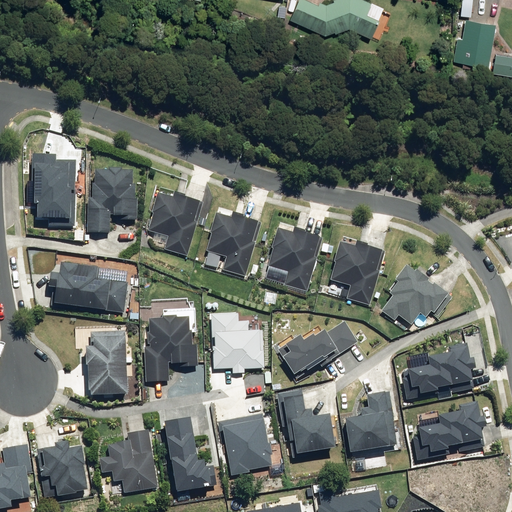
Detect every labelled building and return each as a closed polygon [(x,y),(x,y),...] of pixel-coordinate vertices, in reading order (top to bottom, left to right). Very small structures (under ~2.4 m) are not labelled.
[(371,36),(378,39),(389,15),(382,11),(383,10),(361,0),(331,0),(333,3),(325,6),(319,3),(317,7),(302,0),(299,0),(290,20),(324,36),(334,33),(334,35),(348,29),(369,39),(371,36)] [(470,72),(485,74),(486,68),(488,69),(495,25),(465,20),(462,40),(456,39),(452,63),(471,66),(470,72)] [(74,225),(75,158),(55,158),(55,154),(33,154),(33,166),(35,166),(35,202),(38,202),(38,215),(50,215),(50,225),(74,225)] [(90,197),(90,230),(109,231),(109,221),(136,221),(136,169),(96,169),(96,197),(90,197)] [(196,223),(201,204),(181,199),(182,197),(171,195),(170,199),(156,195),(151,213),(153,213),(148,232),(167,237),(164,250),(186,256),(195,223),(196,223)] [(229,219),(214,214),(208,233),(210,234),(205,252),(226,257),(222,270),(244,276),(253,244),(254,244),(260,224),(240,219),(240,217),(230,214),(229,219)] [(290,234),(275,230),(270,248),(272,249),(267,268),(287,273),(283,285),(306,292),(315,259),(316,259),(321,240),(301,235),(302,233),(291,230),(290,234)] [(353,247),(337,243),(332,262),(334,263),(330,280),(350,285),(346,299),(368,305),(377,273),(379,273),(384,253),(363,248),(364,246),(354,244),(353,247)] [(48,264),(43,306),(122,316),(127,284),(99,280),(101,271),(48,264)] [(412,273),(403,267),(393,281),(396,283),(388,294),(391,296),(380,312),(393,321),(397,316),(410,325),(419,314),(425,318),(429,311),(437,316),(450,298),(431,285),(430,286),(424,282),(425,281),(412,272),(412,273)] [(213,371),(269,370),(267,325),(241,326),(241,316),(207,317),(207,338),(212,338),(213,371)] [(143,348),(145,383),(168,382),(167,363),(177,363),(177,368),(196,367),(195,346),(190,346),(189,331),(187,331),(186,318),(173,319),(173,317),(160,317),(161,320),(148,320),(148,334),(147,334),(147,344),(149,344),(149,348),(143,348)] [(277,351),(294,376),(303,369),(305,372),(336,351),(337,354),(355,342),(341,323),(322,336),(320,332),(311,338),(309,336),(300,342),(297,337),(277,351)] [(123,332),(121,332),(90,333),(91,347),(83,348),(84,365),(85,365),(87,392),(88,391),(89,396),(125,395),(122,342),(124,342),(123,332)] [(403,380),(407,400),(437,394),(436,389),(448,386),(450,393),(471,389),(467,370),(472,370),(470,360),(469,360),(466,344),(447,348),(448,354),(425,359),(427,367),(406,371),(407,379),(403,380)] [(301,389),(281,392),(291,452),(334,445),(328,413),(313,415),(312,407),(304,409),(301,389)] [(368,412),(346,415),(351,448),(398,441),(391,391),(365,395),(368,412)] [(413,439),(417,458),(447,452),(446,447),(459,445),(460,451),(481,447),(478,429),(482,428),(480,418),(479,418),(476,403),(457,406),(459,413),(436,417),(437,425),(416,430),(418,438),(413,439)] [(261,415),(220,423),(231,479),(271,471),(261,415)] [(186,419),(162,423),(175,492),(208,486),(204,469),(202,469),(200,462),(195,463),(186,419)] [(156,487),(147,433),(128,436),(129,442),(107,445),(109,457),(97,459),(100,476),(112,474),(113,483),(125,481),(127,492),(156,487)] [(32,469),(28,442),(4,446),(6,460),(0,460),(0,506),(13,504),(12,498),(31,494),(27,470),(32,469)] [(37,451),(45,498),(86,491),(79,449),(66,451),(65,443),(52,445),(52,448),(37,451)] [(322,504),(318,504),(319,511),(376,511),(376,507),(381,506),(378,489),(336,496),(335,490),(320,492),(322,504)] [(302,511),(300,500),(248,509),(248,511),(302,511)]
